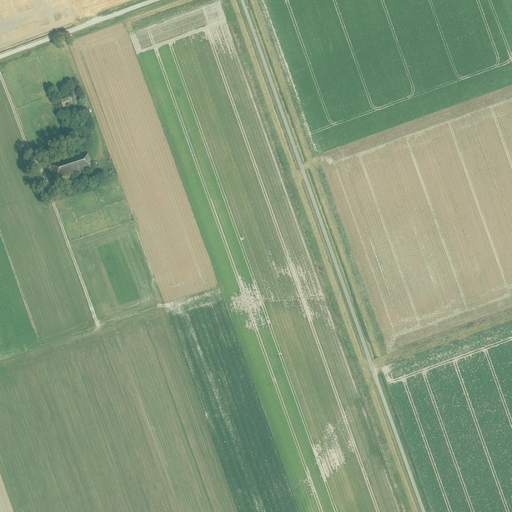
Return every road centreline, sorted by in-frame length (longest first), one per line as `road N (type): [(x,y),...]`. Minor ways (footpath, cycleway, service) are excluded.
road 1 (unclassified): [(422,511),(241,0)]
road 2 (unclassified): [(0,56),(155,0)]
